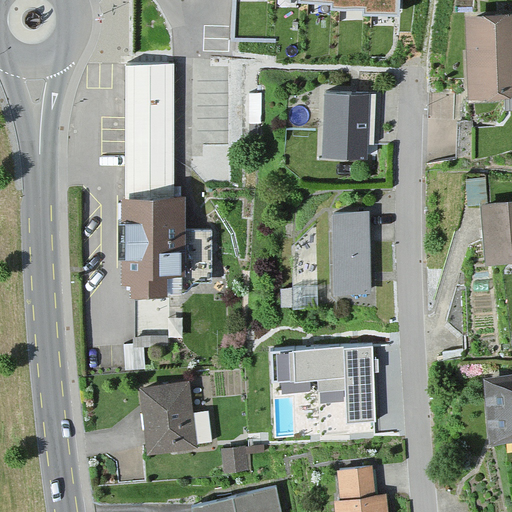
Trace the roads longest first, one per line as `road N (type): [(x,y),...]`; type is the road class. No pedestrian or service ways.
road 1 (secondary): [(67,511),(48,366),(35,58)]
road 2 (residential): [(414,71),(408,245),(425,511)]
road 3 (residential): [(169,0),(188,34),(188,157)]
